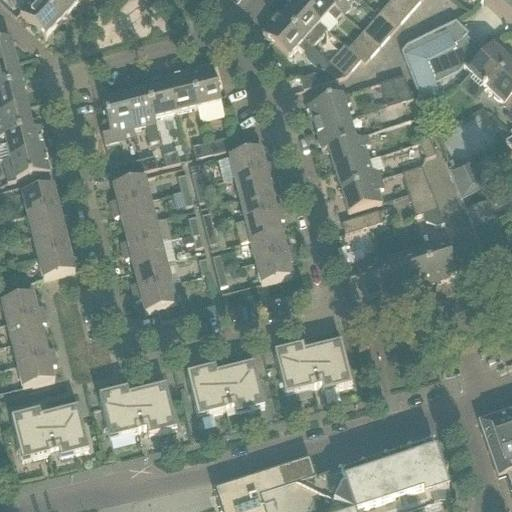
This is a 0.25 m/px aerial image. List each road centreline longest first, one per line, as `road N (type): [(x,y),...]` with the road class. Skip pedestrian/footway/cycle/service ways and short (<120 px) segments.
road 1 (residential): [(235,42),(210,37),(90,73),(68,100),(130,370),(340,319)]
road 2 (residential): [(48,511),(511,388)]
road 3 (residential): [(340,319),(288,104),(268,68),(235,42)]
